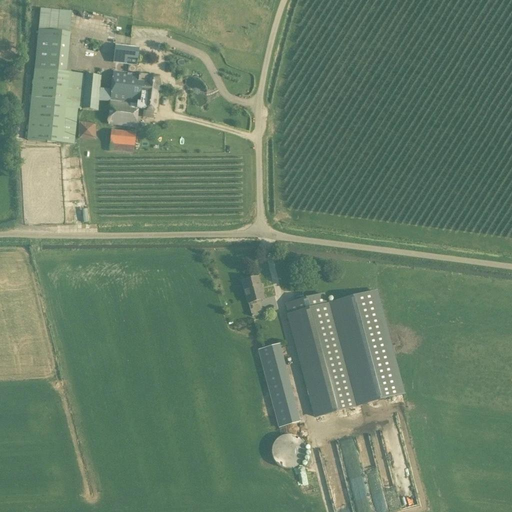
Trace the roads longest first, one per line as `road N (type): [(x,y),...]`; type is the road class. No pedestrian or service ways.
road 1 (unclassified): [(0,236),(260,235)]
road 2 (unclassified): [(260,235),(511,268)]
road 3 (unclassified): [(260,235),(256,119),(283,0)]
